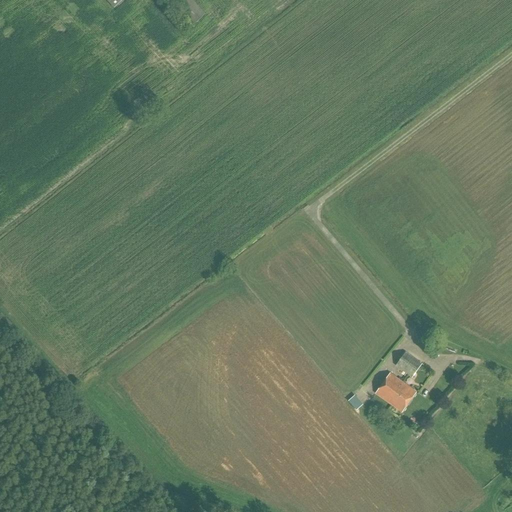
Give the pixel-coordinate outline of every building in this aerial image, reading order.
[(104,0),(113,9),(122,0),(104,0)] [(168,0),(193,25),(204,14),(190,0),(168,0)] [(413,378),(422,365),(405,353),(396,366),(413,378)] [(390,374),(376,394),(402,412),(416,393),(390,374)] [(352,399),(348,402),(353,407),(356,404),(352,399)]
